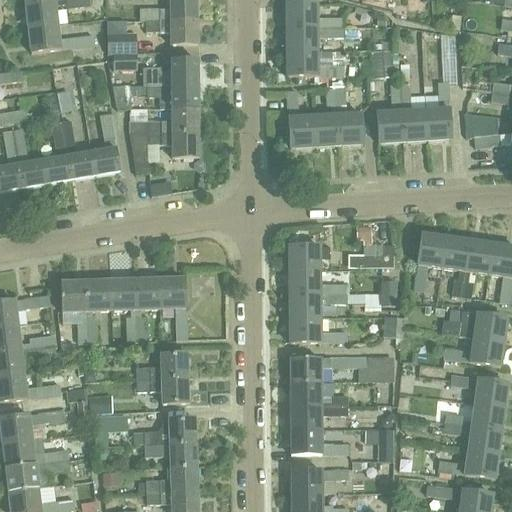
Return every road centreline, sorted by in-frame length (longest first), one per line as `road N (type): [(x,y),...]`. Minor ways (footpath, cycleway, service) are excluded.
road 1 (residential): [(255,511),(250,211)]
road 2 (residential): [(250,211),(511,196)]
road 3 (residential): [(0,254),(250,211)]
road 4 (residential): [(250,211),(247,0)]
